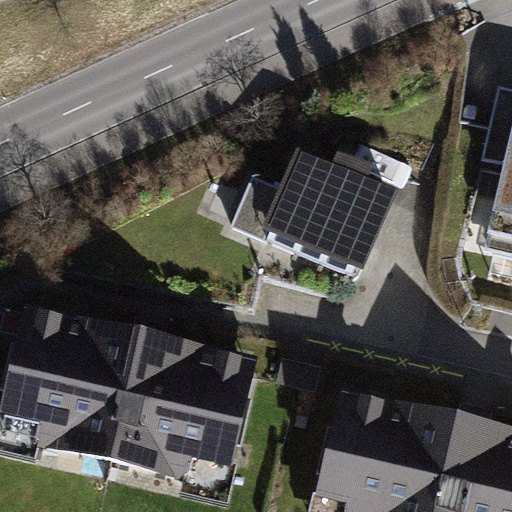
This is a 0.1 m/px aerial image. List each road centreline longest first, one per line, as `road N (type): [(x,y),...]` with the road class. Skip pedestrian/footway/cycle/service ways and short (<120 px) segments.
road 1 (tertiary): [(0,150),(337,0)]
road 2 (residential): [(511,362),(391,336)]
